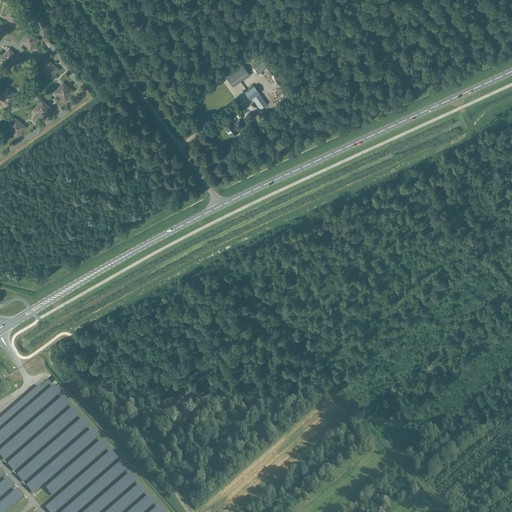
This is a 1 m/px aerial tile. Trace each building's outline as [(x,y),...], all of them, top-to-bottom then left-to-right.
[(12,15),(16,9),(11,5),(7,10),(12,15)] [(16,9),(12,15),(17,19),(22,14),(16,9)] [(8,20),(12,15),(7,10),(3,16),(8,20)] [(12,15),(8,20),(13,24),(17,19),(12,15)] [(25,36),(30,41),(34,36),(29,31),(25,36)] [(30,41),(25,36),(21,41),(26,46),(30,41)] [(30,41),(35,45),(39,40),(34,36),(30,41)] [(30,41),(26,46),(31,50),(35,45),(30,41)] [(10,58),(14,53),(9,49),(5,54),(10,58)] [(14,53),(10,58),(15,62),(19,57),(14,53)] [(6,63),(10,58),(5,54),(1,59),(6,63)] [(10,58),(6,63),(11,67),(15,62),(10,58)] [(266,60),(254,68),(258,74),(270,65),(266,60)] [(44,66),(50,70),(54,65),(49,61),(44,66)] [(50,70),(55,74),(59,69),(54,65),(50,70)] [(242,65),(226,76),(232,86),(249,74),(242,65)] [(50,70),(44,66),(40,71),(45,75),(50,70)] [(55,74),(50,70),(45,75),(51,79),(55,74)] [(64,92),(68,87),(63,82),(59,88),(64,92)] [(252,98),(259,93),(260,93),(254,86),(245,93),(250,100),(252,98)] [(64,92),(69,96),(73,91),(68,87),(64,92)] [(3,93),(9,97),(13,92),(8,88),(3,93)] [(64,92),(59,88),(55,93),(60,97),(64,92)] [(9,97),(14,101),(18,96),(13,92),(9,97)] [(69,96),(64,92),(60,97),(65,101),(69,96)] [(9,97),(3,93),(0,97),(0,98),(4,102),(9,97)] [(259,93),(252,98),(260,109),(267,104),(259,93)] [(14,101),(9,97),(4,102),(10,106),(14,101)] [(43,110),(47,105),(42,100),(38,105),(43,110)] [(38,115),(43,110),(38,105),(33,111),(38,115)] [(47,105),(43,110),(48,114),(52,109),(47,105)] [(43,110),(38,115),(44,119),(48,114),(43,110)] [(11,124),(17,128),(21,123),(16,118),(11,124)] [(238,131),(244,127),(239,120),(236,123),(234,125),(231,122),(224,127),(227,131),(227,132),(228,134),(229,134),(230,135),(234,133),(235,134),(239,132),(238,131)] [(17,128),(22,132),(26,127),(21,123),(17,128)] [(17,128),(11,124),(7,129),(12,133),(17,128)] [(17,137),(22,132),(17,128),(12,133),(17,137)]
